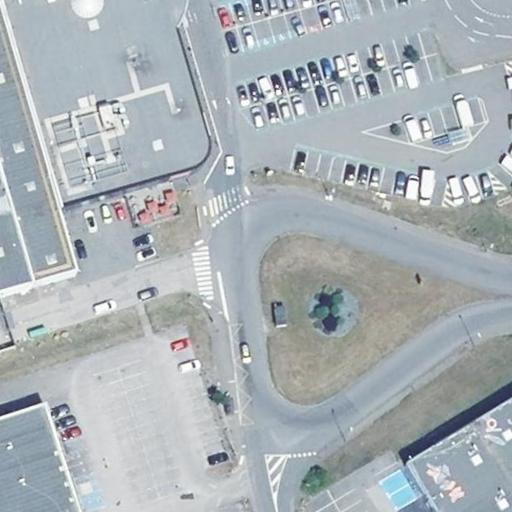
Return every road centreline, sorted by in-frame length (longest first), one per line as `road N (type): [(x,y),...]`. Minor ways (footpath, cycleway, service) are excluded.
road 1 (unclassified): [(511,281),(314,222),(283,216),(253,226),(237,239),(230,265),(257,387)]
road 2 (unclassified): [(331,416),(458,328),(511,312)]
